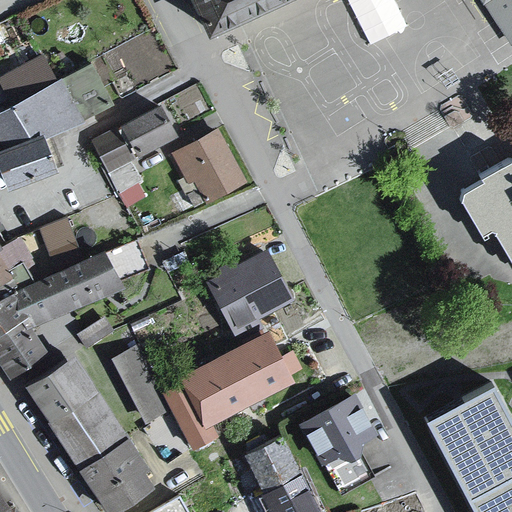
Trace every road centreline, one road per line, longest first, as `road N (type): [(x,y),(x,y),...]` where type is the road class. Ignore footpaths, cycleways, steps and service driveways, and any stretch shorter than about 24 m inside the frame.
road 1 (residential): [(439,511),(171,0)]
road 2 (track): [(511,133),(447,151),(437,175),(459,240),(511,279)]
road 3 (track): [(269,187),(415,111),(420,119)]
